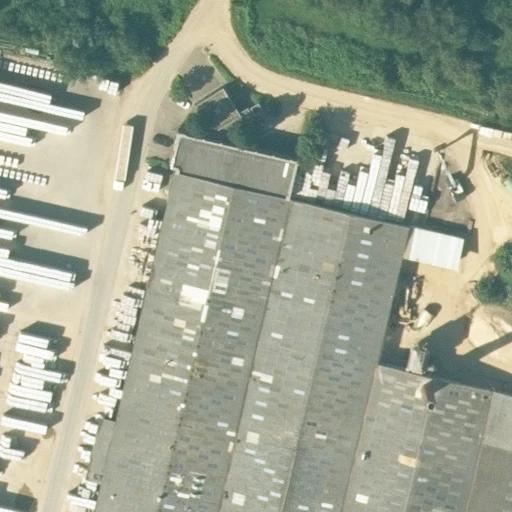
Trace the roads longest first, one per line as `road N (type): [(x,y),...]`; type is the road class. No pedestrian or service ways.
road 1 (unclassified): [(218,0),(209,35),(242,78),(457,136)]
road 2 (track): [(511,54),(293,0)]
